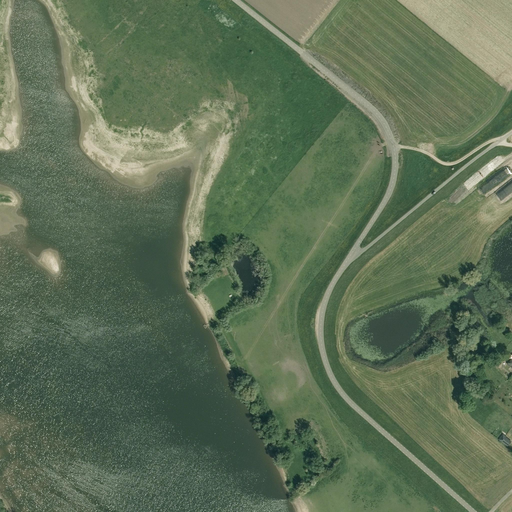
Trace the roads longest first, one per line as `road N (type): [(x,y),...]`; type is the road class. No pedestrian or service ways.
road 1 (unclassified): [(473,511),(331,377),(321,310),(346,263)]
road 2 (unclassified): [(392,149),(374,111),(236,0)]
road 3 (unclassified): [(346,263),(498,142)]
road 4 (unclassified): [(346,263),(388,190),(392,149)]
